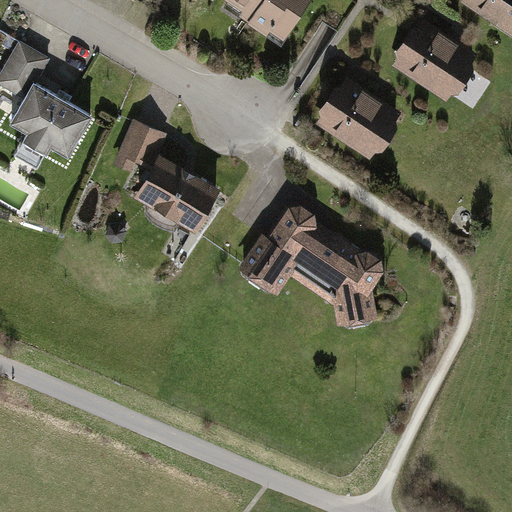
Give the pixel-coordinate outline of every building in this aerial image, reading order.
[(215,0),(250,22),(264,0),(215,0)] [(286,44),(313,0),(264,0),(250,22),(286,44)] [(511,0),(472,0),(466,9),(511,40),(511,0)] [(485,61),(430,25),(399,72),(453,108),(485,61)] [(73,155),(97,114),(37,80),(50,57),(19,40),(0,73),(0,83),(27,99),(14,122),(31,131),(17,155),(42,169),(55,145),(73,155)] [(414,121),(359,85),(328,132),(383,168),(414,121)] [(152,167),(162,151),(159,150),(165,131),(133,117),(113,164),(132,171),(137,159),(152,167)] [(222,187),(162,151),(152,167),(136,195),(197,230),(222,187)] [(264,230),(240,265),(280,291),(291,276),(335,303),(338,324),(378,318),(376,289),(387,268),(384,257),(372,249),(363,250),(319,221),(317,212),(302,201),(287,203),(268,233),(264,230)]
